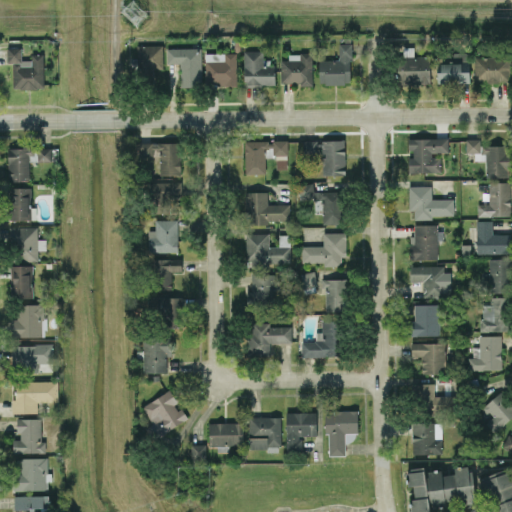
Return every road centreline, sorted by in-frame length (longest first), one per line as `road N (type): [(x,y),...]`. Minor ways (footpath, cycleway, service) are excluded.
road 1 (residential): [(384,511),(375,21)]
road 2 (residential): [(378,378),(219,380),(216,119)]
road 3 (tertiary): [(511,116),(114,119)]
